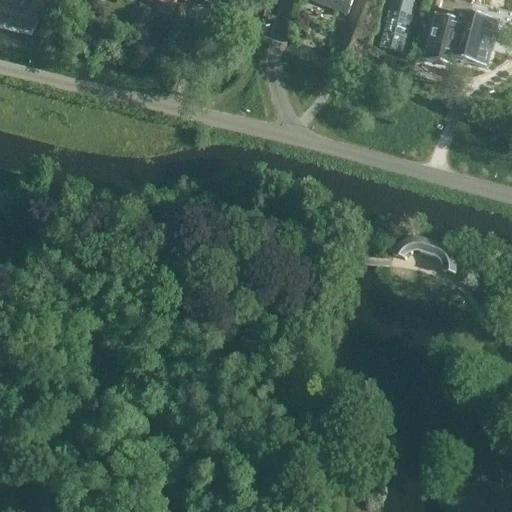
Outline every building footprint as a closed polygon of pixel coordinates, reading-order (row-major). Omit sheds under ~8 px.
[(145,0),(168,11),(174,0),(145,0)] [(198,0),(215,9),(219,0),(198,0)] [(307,0),(348,16),(354,0),(307,0)] [(405,57),(418,0),(391,0),(378,50),(405,57)] [(435,17),(424,62),(454,69),(459,47),(472,50),(472,51),(492,56),(501,17),(482,12),(477,28),(465,25),(435,17)] [(397,253),(394,258),(407,262),(408,260),(410,257),(414,256),(418,255),(420,255),(422,255),(421,256),(434,260),(435,259),(438,262),(440,263),(442,265),(443,268),(443,271),(443,274),(456,278),(457,272),(456,265),(455,263),(452,256),(448,252),(445,249),(439,247),(421,242),(416,241),(412,242),(407,244),(403,246),(401,248),(397,253)]
